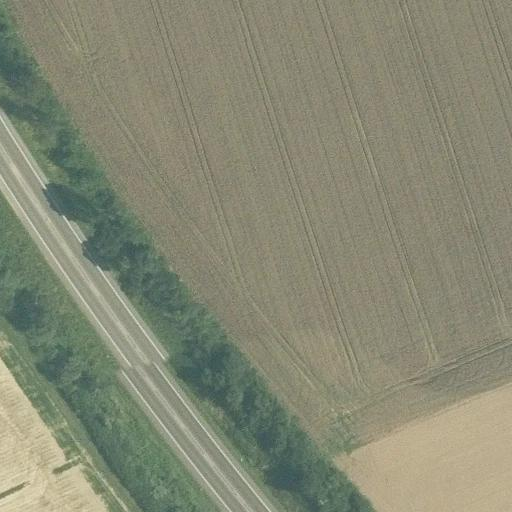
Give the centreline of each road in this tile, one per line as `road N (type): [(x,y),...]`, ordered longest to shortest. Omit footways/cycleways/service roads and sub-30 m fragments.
road 1 (primary): [(258,511),(144,365),(0,148)]
road 2 (track): [(152,511),(0,299)]
